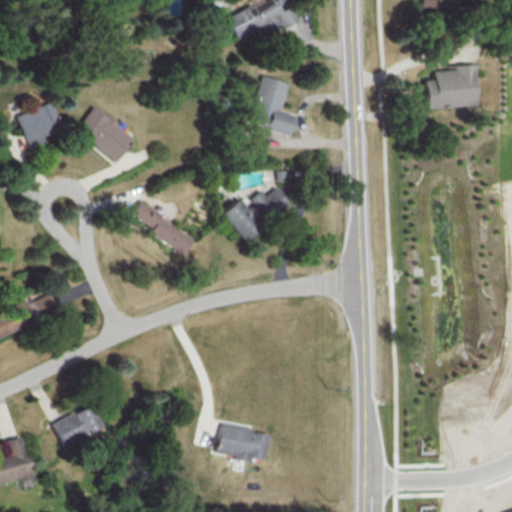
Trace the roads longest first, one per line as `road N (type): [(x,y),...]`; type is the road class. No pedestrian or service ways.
road 1 (tertiary): [(352,0),(364,511)]
road 2 (residential): [(359,282),(174,311),(0,391)]
road 3 (residential): [(364,482),(463,478),(511,461)]
road 4 (residential): [(124,334),(68,210)]
